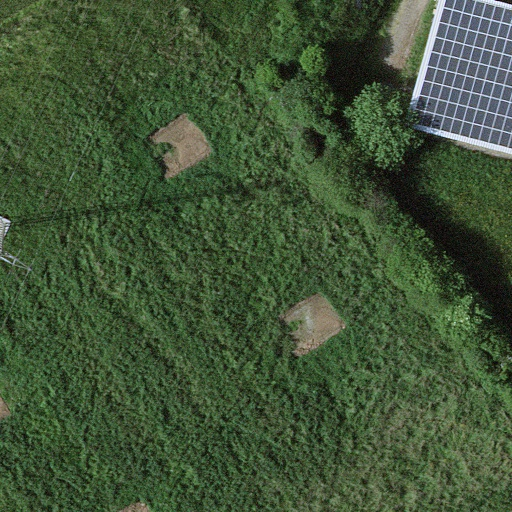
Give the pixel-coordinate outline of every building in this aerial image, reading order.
[(511,0),(434,0),(403,118),(511,146),(511,0)] [(203,105),(144,130),(169,189),(228,164),(203,105)] [(273,311),(309,374),(366,342),(330,279),(273,311)] [(0,418),(26,405),(0,354),(0,418)] [(99,511),(172,511),(152,465),(91,493),(99,511)]
